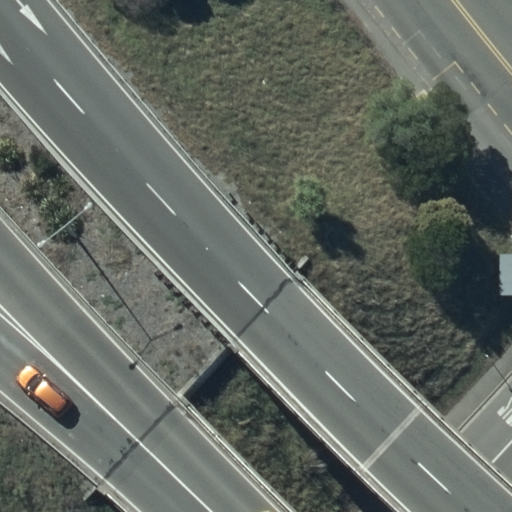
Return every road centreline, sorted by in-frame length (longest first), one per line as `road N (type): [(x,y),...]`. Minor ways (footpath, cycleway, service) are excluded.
road 1 (trunk): [(0,18),(258,303),(472,511)]
road 2 (trunk): [(123,428),(0,275)]
road 3 (trunk): [(123,428),(0,347)]
road 4 (trunk): [(213,511),(123,428)]
